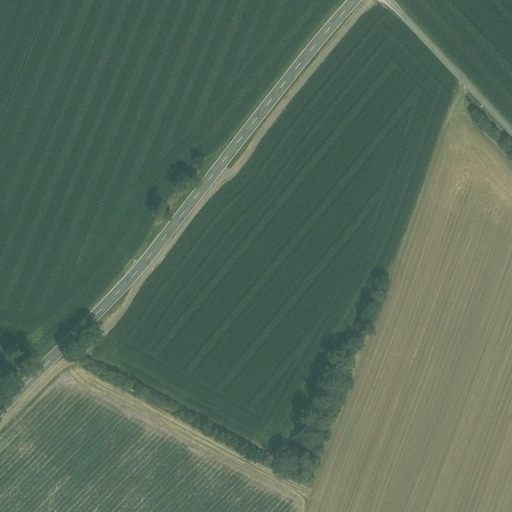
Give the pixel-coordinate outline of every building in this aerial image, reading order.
[(127,172),(101,203),(133,228),(158,197),(127,172)] [(85,223),(74,247),(114,265),(125,241),(85,223)] [(254,264),(248,263),(244,279),(284,289),(288,272),(263,266),(254,264)] [(224,267),(223,276),(236,277),(237,268),(224,267)] [(155,268),(141,286),(167,307),(181,290),(155,268)]
